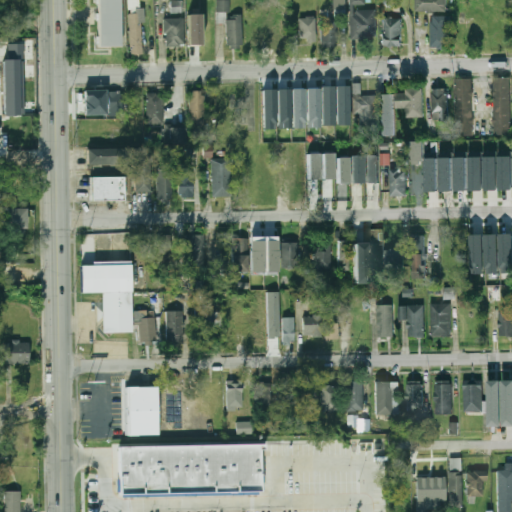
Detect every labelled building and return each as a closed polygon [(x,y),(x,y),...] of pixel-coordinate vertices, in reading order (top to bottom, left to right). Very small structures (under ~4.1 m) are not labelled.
[(98,0),(121,0),(121,48),(99,48),(98,0)] [(180,13),(181,1),(170,0),(170,12),(180,13)] [(216,0),(216,23),(225,23),(225,12),(229,12),(229,0),(216,0)] [(345,0),(333,0),(333,15),(345,15),(345,0)] [(445,0),(415,0),(415,11),(445,11),(445,0)] [(375,38),(375,9),(350,9),(350,38),(375,38)] [(144,10),(128,10),(129,54),(141,54),(140,22),(144,22),(144,10)] [(201,44),(200,14),(187,14),(187,45),(201,44)] [(431,48),(448,48),(448,15),(431,15),(431,48)] [(299,42),(315,42),(315,16),(299,16),(299,42)] [(382,17),(382,45),(401,45),(401,17),(382,17)] [(164,18),(164,47),(184,47),(184,18),(164,18)] [(227,18),(227,49),(242,49),(242,18),(227,18)] [(321,21),(321,45),(337,45),(337,21),(321,21)] [(258,22),(250,22),(250,48),(258,48),(258,22)] [(285,45),(285,22),(274,22),(274,45),(285,45)] [(465,45),(480,45),(480,22),(465,22),(465,45)] [(24,115),(22,43),(7,43),(7,59),(2,59),(3,115),(24,115)] [(511,76),(494,76),(493,132),(510,133),(511,76)] [(472,77),(455,77),(455,129),(472,129),(472,77)] [(375,95),(360,95),(360,83),(352,83),(352,114),(362,114),(362,120),(375,120),(375,95)] [(349,125),(336,125),(335,86),(349,86),(349,125)] [(321,87),(334,87),(334,125),(322,126),(321,87)] [(422,117),(422,88),(395,88),(395,108),(405,108),(405,117),(422,117)] [(431,88),(431,120),(447,120),(447,88),(431,88)] [(84,89),(84,114),(102,114),(102,89),(84,89)] [(292,127),(291,89),(304,89),(305,127),(292,127)] [(306,89),(319,89),(319,127),(307,128),(306,89)] [(263,90),(274,90),(275,128),(263,129),(263,90)] [(289,128),(278,128),(278,90),(289,90),(289,128)] [(108,91),(108,117),(123,117),(123,91),(108,91)] [(203,91),(189,91),(189,126),(203,126),(203,91)] [(146,125),(162,125),(162,93),(146,93),(146,125)] [(382,135),(381,93),(392,93),(393,135),(382,135)] [(186,127),(165,127),(165,143),(186,143),(186,127)] [(423,161),(423,144),(409,144),(409,161),(423,161)] [(86,148),(86,165),(132,165),(133,192),(149,191),(149,148),(86,148)] [(307,153),(320,153),(320,179),(307,179),(307,153)] [(334,179),(322,179),(322,153),(334,153),(334,179)] [(470,190),(482,189),(482,155),(469,156),(470,190)] [(485,190),(497,189),(497,155),(484,156),(485,190)] [(500,189),(511,189),(511,155),(499,155),(500,189)] [(351,156),(363,156),(364,183),(351,183),(351,156)] [(379,183),(366,183),(366,156),(379,156),(379,183)] [(441,190),(453,190),(452,156),(440,156),(441,190)] [(456,190),(468,190),(467,156),(455,156),(456,190)] [(336,157),(349,157),(349,183),(336,183),(336,157)] [(427,191),(439,191),(438,157),(426,157),(427,191)] [(211,196),(229,196),(229,158),(211,158),(211,196)] [(405,196),(405,168),(388,168),(388,196),(405,196)] [(176,198),(192,198),(192,169),(176,169),(176,198)] [(172,199),(172,170),(156,170),(156,199),(172,199)] [(422,170),(408,170),(409,193),(422,193),(422,170)] [(124,201),(124,177),(91,177),(91,201),(124,201)] [(318,180),(308,180),(308,197),(319,196),(318,180)] [(26,229),(26,209),(4,209),(4,229),(26,229)] [(487,272),(499,272),(498,233),(486,233),(487,272)] [(501,272),(511,272),(511,233),(500,233),(501,272)] [(425,234),(412,234),(412,278),(425,278),(425,234)] [(472,272),(484,272),(483,234),(471,234),(472,272)] [(171,264),(171,235),(154,235),(154,264),(171,264)] [(184,264),(203,264),(203,235),(184,235),(184,264)] [(247,238),(231,238),(231,272),(247,272),(247,238)] [(338,269),(349,269),(349,239),(338,239),(338,269)] [(297,268),(297,241),(280,241),(280,268),(297,268)] [(303,243),(297,243),(297,262),(307,262),(307,251),(304,251),(303,243)] [(260,244),(260,266),(272,266),(272,244),(260,244)] [(371,267),(371,245),(355,245),(355,267),(371,267)] [(313,270),(330,270),(330,246),(313,246),(313,270)] [(401,253),(386,253),(386,267),(401,267),(401,253)] [(78,266),(78,293),(101,293),(102,335),(130,335),(129,265),(78,266)] [(508,300),(508,287),(486,287),(486,300),(508,300)] [(453,288),(444,288),(444,296),(453,296),(453,288)] [(431,335),(450,335),(450,302),(431,302),(431,335)] [(393,304),(376,304),(376,336),(393,336),(393,304)] [(423,336),(423,304),(399,304),(399,322),(407,322),(407,336),(423,336)] [(212,339),(212,327),(220,327),(220,308),(195,308),(195,339),(212,339)] [(497,335),(511,335),(511,309),(497,309),(497,335)] [(281,310),(281,344),(293,344),(293,310),(281,310)] [(182,311),(165,311),(165,342),(182,342),(182,311)] [(302,337),(321,337),(321,316),(302,316),(302,337)] [(137,342),(155,342),(155,317),(137,317),(137,342)] [(338,323),(324,323),(324,340),(338,340),(338,323)] [(28,363),(28,340),(4,340),(4,363),(28,363)] [(451,412),(451,378),(434,378),(434,412),(451,412)] [(464,412),(488,412),(488,397),(482,397),(482,378),(464,378),(464,412)] [(511,379),(503,379),(503,425),(511,425),(511,379)] [(398,414),(398,380),(376,380),(376,414),(398,414)] [(406,409),(423,409),(423,380),(406,380),(406,409)] [(501,380),(488,380),(489,426),(501,426),(501,380)] [(226,410),(242,410),(241,381),(225,382),(226,410)] [(345,411),(362,411),(362,381),(345,381),(345,411)] [(270,383),(253,383),(253,407),(270,407),(270,383)] [(336,385),(320,385),(320,410),(336,410),(336,385)] [(153,387),(154,437),(122,438),(120,388),(153,387)] [(368,418),(348,417),(348,426),(367,427),(368,418)] [(417,435),(430,434),(430,420),(416,420),(417,435)] [(457,434),(457,421),(449,421),(448,433),(457,434)] [(236,422),(236,435),(252,435),(252,422),(236,422)] [(262,482),(120,485),(119,445),(261,442),(262,482)] [(24,485),(36,485),(36,455),(6,455),(6,479),(24,479),(24,485)] [(416,477),(416,499),(448,499),(448,506),(461,506),(461,459),(448,459),(449,477),(416,477)] [(511,463),(505,463),(505,471),(497,471),(497,511),(511,511),(511,463)] [(466,471),(466,496),(486,496),(486,471),(466,471)] [(5,511),(20,511),(20,491),(5,491),(5,511)]
